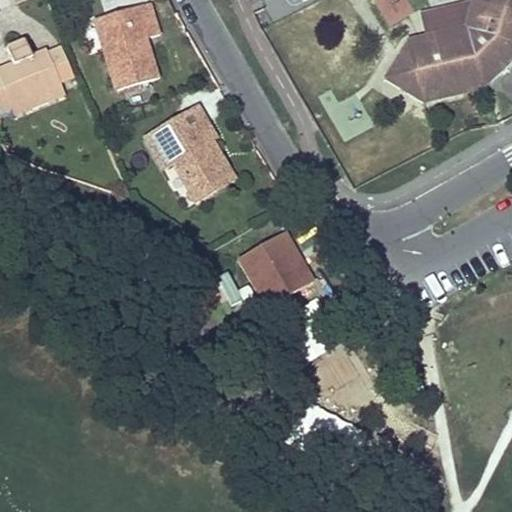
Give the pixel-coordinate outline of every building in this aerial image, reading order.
[(511,0),(473,0),(471,6),(465,28),(436,34),(406,40),(383,79),(423,104),(483,89),(480,76),(489,74),(491,80),(504,69),(507,72),(511,67),(511,63),(510,61),(511,60),(511,0)] [(107,36),(101,38),(116,91),(153,81),(142,41),(159,36),(150,5),(102,18),(107,36)] [(102,18),(96,20),(101,38),(107,36),(102,18)] [(30,58),(24,41),(5,49),(12,65),(0,70),(0,110),(9,106),(59,86),(46,55),(44,52),(30,58)] [(72,77),(59,49),(46,55),(58,84),(72,77)] [(480,76),(483,89),(491,80),(489,74),(480,76)] [(59,86),(9,106),(15,121),(65,101),(59,86)] [(217,139),(199,109),(166,128),(153,136),(147,140),(165,170),(178,162),(185,174),(183,180),(189,182),(200,201),(234,181),(211,142),(217,139)] [(281,233),(264,243),(294,294),(310,284),(281,233)] [(294,294),(264,243),(235,260),(264,311),(294,294)] [(352,472),(368,429),(305,405),(288,448),(352,472)]
